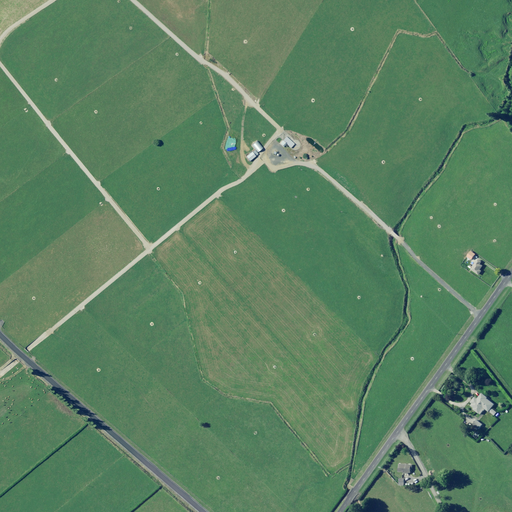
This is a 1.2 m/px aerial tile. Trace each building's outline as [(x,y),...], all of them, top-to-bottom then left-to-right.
[(294,144),(286,137),(280,144),(283,147),(286,144),(291,148),(294,144)] [(263,148),(257,141),(252,145),(258,152),(263,148)] [(258,154),(255,150),(246,157),(249,161),(258,154)] [(286,159),(280,153),(275,159),(281,164),(286,159)] [(476,254),(471,251),(467,257),(472,260),(476,254)] [(479,260),(471,270),(475,272),(479,275),(482,271),(480,270),(483,266),(480,264),(482,262),(479,260)] [(492,409),(495,404),(492,402),(492,401),(488,398),(482,394),(478,399),(475,397),(471,403),(473,404),(471,406),(474,408),(473,409),(481,415),(485,409),(495,416),(497,412),(492,409)] [(483,425),(477,420),(473,425),(479,429),(483,425)] [(412,464),(399,463),(398,472),(404,473),(404,474),(409,474),(409,472),(411,473),(412,464)]
